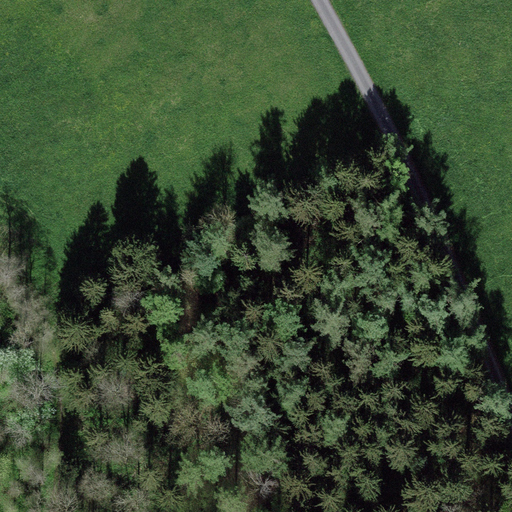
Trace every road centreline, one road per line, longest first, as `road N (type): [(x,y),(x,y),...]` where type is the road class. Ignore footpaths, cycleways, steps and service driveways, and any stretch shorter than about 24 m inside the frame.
road 1 (track): [(511,371),(441,185),(333,0)]
road 2 (track): [(0,253),(50,310),(56,420),(44,511)]
